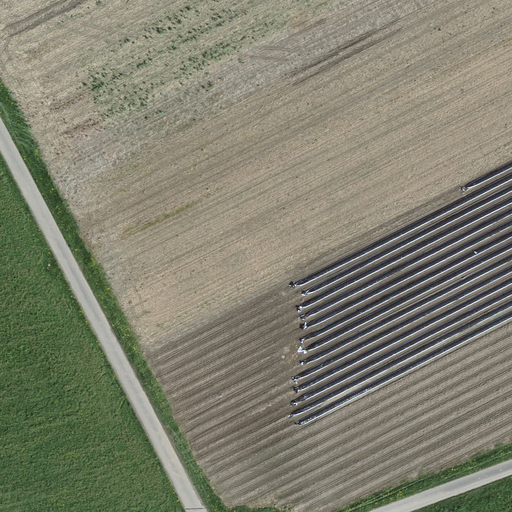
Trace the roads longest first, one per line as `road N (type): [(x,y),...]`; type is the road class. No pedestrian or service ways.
road 1 (unclassified): [(198,511),(0,139)]
road 2 (track): [(511,466),(386,511)]
